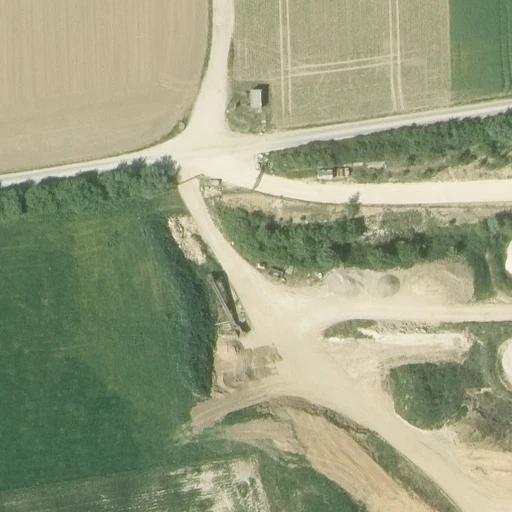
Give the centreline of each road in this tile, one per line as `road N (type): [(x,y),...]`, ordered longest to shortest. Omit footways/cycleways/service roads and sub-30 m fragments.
road 1 (track): [(0,195),(511,115)]
road 2 (track): [(222,158),(218,0)]
